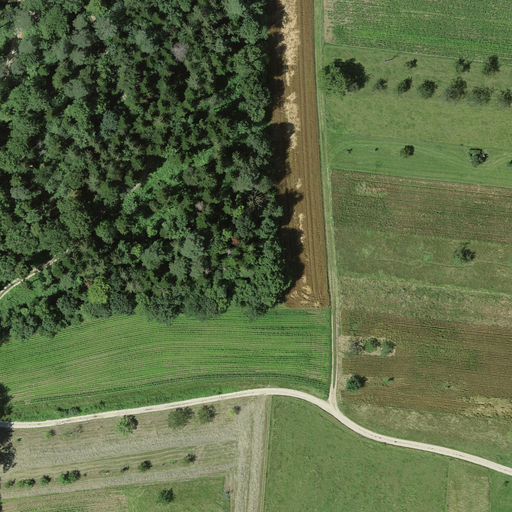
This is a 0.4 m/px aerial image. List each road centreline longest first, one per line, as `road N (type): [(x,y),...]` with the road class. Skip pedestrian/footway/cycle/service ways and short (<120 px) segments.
road 1 (track): [(511,472),(368,434),(287,392),(0,423)]
road 2 (track): [(88,0),(145,147),(144,166),(68,246),(0,294)]
road 3 (track): [(333,412),(321,84)]
